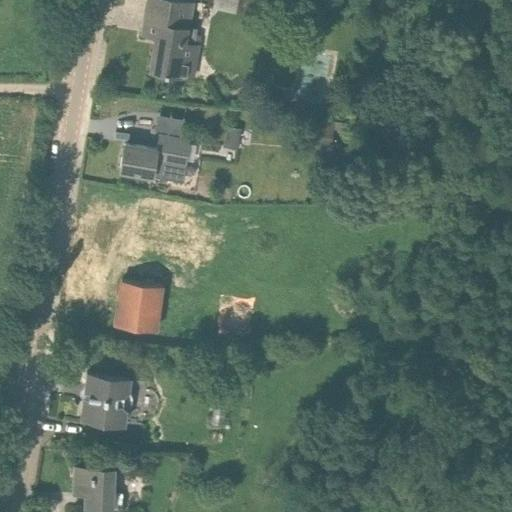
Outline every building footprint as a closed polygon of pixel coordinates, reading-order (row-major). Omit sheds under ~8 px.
[(196,34),(186,33),(191,0),(189,0),(148,0),(145,19),(142,35),(155,38),(150,72),(186,78),(189,63),(194,63),(197,44),(194,43),(196,34)] [(210,0),(209,8),(238,14),(241,0),(210,0)] [(241,0),(238,14),(251,17),(254,0),(241,0)] [(298,30),(315,33),(318,13),(301,10),(298,30)] [(160,110),(156,126),(182,133),(186,116),(160,110)] [(305,144),(330,147),(333,123),(308,120),(305,144)] [(224,147),(237,150),(241,129),(227,127),(224,147)] [(184,164),(189,140),(159,135),(156,148),(124,143),(119,170),(152,176),(173,180),(177,162),(184,164)] [(190,233),(191,209),(162,208),(161,232),(190,233)] [(155,330),(161,284),(121,279),(115,324),(155,330)] [(128,391),(130,377),(86,371),(80,415),(124,421),(126,408),(130,405),(132,400),(131,395),(128,391)] [(112,492),(113,468),(74,466),(73,493),(85,494),(85,507),(121,508),(122,492),(112,492)]
